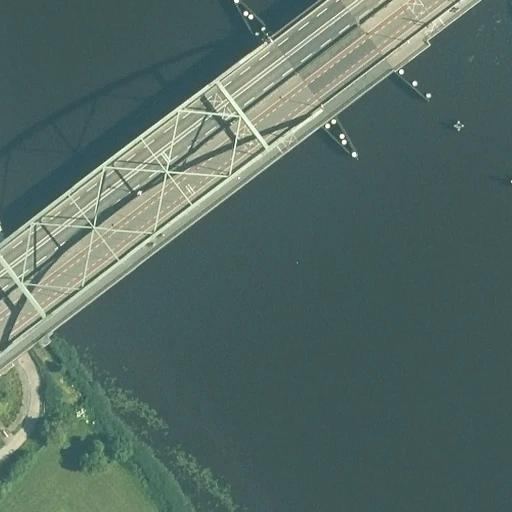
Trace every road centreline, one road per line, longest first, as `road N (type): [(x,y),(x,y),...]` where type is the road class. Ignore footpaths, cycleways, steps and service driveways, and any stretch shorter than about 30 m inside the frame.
road 1 (tertiary): [(0,326),(429,0)]
road 2 (primary): [(0,275),(365,0)]
